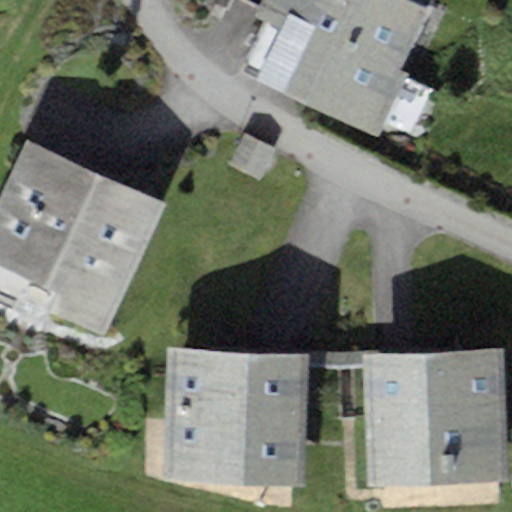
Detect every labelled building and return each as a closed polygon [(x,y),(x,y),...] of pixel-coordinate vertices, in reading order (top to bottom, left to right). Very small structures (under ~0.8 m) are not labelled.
[(405,0),(265,0),(257,18),(279,28),(256,78),(382,136),(438,15),(405,0)] [(276,149),(247,135),(232,165),(261,179),(276,149)] [(168,203),(31,140),(0,207),(0,263),(58,290),(48,310),(105,337),(168,203)] [(311,353),(171,349),(166,479),(307,483),(311,353)] [(504,350),(370,355),(374,486),(509,481),(504,350)]
